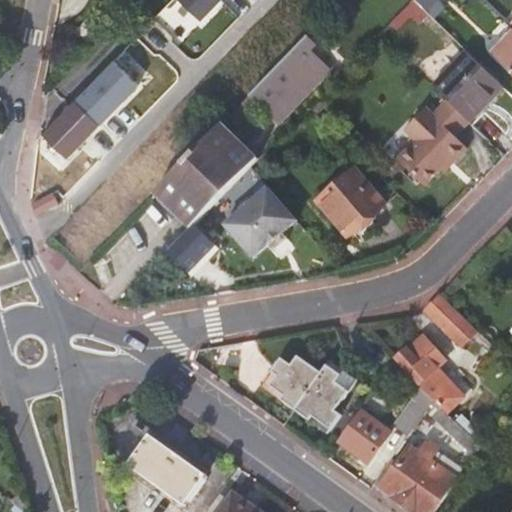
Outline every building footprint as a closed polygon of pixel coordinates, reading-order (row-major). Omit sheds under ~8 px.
[(184,0),(204,19),(221,0),(184,0)] [(511,65),(511,29),(501,40),(511,50),(511,58),(509,62),(511,65)] [(310,38),(234,116),(244,126),(258,112),(256,110),(264,102),(283,121),(331,69),(313,51),(318,46),(310,38)] [(482,104),(504,81),(470,49),(435,85),(457,105),(472,120),(484,106),(482,104)] [(118,59),(145,82),(153,73),(125,50),(118,59)] [(91,110),(95,114),(130,77),(126,74),(91,110)] [(95,114),(106,124),(113,117),(140,88),(130,77),(95,114)] [(107,139),(130,160),(171,116),(140,88),(113,117),(121,125),(114,132),(107,139)] [(460,135),(473,121),(472,120),(457,105),(444,119),(434,108),(412,130),(421,141),(404,159),(428,185),(453,160),(458,165),(473,148),(460,135)] [(106,124),(114,132),(121,125),(113,117),(106,124)] [(226,124),(220,130),(256,163),(261,158),(226,124)] [(194,227),(198,223),(254,165),(256,163),(220,130),(160,192),(194,227)] [(395,203),(363,171),(329,204),(363,238),(395,203)] [(286,232),(301,219),(272,186),(228,224),(257,257),(271,245),(286,232)] [(160,192),(154,199),(189,233),(194,227),(160,192)] [(189,233),(171,251),(192,272),(219,244),(198,223),(194,227),(189,233)] [(292,238),(286,232),(271,245),(276,252),(292,238)] [(443,293),(428,308),(465,344),(479,328),(443,293)] [(410,344),(398,357),(399,358),(423,381),(444,358),(423,337),(414,347),(410,344)] [(280,400),(295,411),(297,408),(322,374),(297,357),(291,365),(281,358),(271,372),(277,377),(270,386),(283,396),(280,400)] [(360,377),(334,358),(322,374),(297,408),(331,432),(344,412),(339,408),(360,377)] [(485,444),(435,394),(429,404),(478,454),(485,444)] [(393,423),(407,434),(426,408),(411,397),(393,423)] [(364,407),(341,439),(373,462),(395,430),(364,407)] [(179,501),(201,470),(146,430),(124,460),(179,501)] [(389,460),(374,480),(416,511),(434,511),(466,470),(429,441),(421,452),(413,446),(398,466),(389,460)] [(260,511),(230,490),(212,511),(260,511)]
